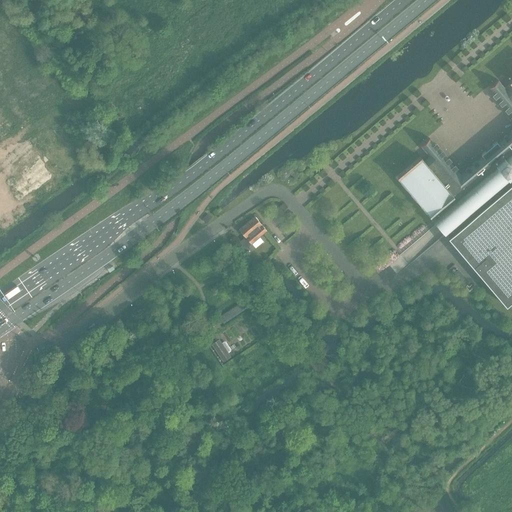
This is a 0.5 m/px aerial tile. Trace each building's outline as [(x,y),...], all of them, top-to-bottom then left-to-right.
[(511,81),(510,83),(511,86),(511,87),(507,91),(498,81),(489,89),(511,115),(511,131),(498,143),(497,142),(492,145),(493,146),(490,149),(486,152),(485,151),(481,155),(483,157),(461,175),(430,139),(421,147),(429,157),(424,161),(421,158),(413,165),(412,165),(405,170),(406,171),(398,178),(401,182),(401,183),(406,190),(407,189),(411,194),(410,195),(416,202),(417,201),(421,206),(420,206),(426,213),(427,213),(430,217),(434,214),(436,217),(433,220),(435,223),(440,228),(446,235),(449,232),(452,235),(448,238),(452,242),(451,243),(479,275),(506,307),(511,301),(511,81)] [(211,218),(207,215),(203,220),(207,223),(211,218)] [(270,235),(265,228),(255,217),(239,230),(246,238),(242,242),(251,251),(270,235)] [(212,345),(224,361),(230,357),(219,340),(212,345)] [(43,398),(42,398),(43,399),(41,401),(36,397),(33,397),(25,404),(38,417),(48,405),(43,398)]
